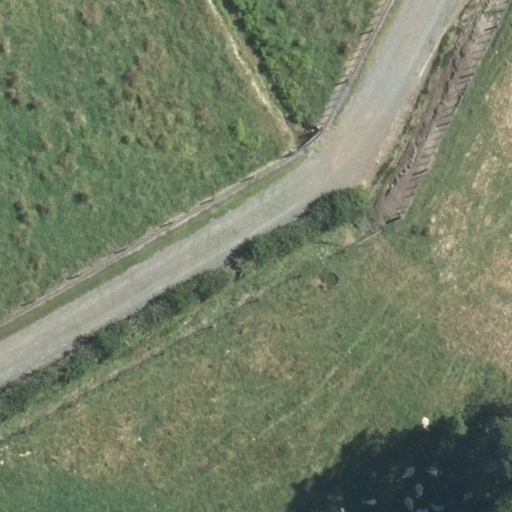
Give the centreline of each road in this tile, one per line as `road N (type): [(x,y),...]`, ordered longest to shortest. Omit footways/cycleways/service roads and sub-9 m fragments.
road 1 (track): [(313,177),(0,356)]
road 2 (track): [(432,0),(378,108),(313,177)]
